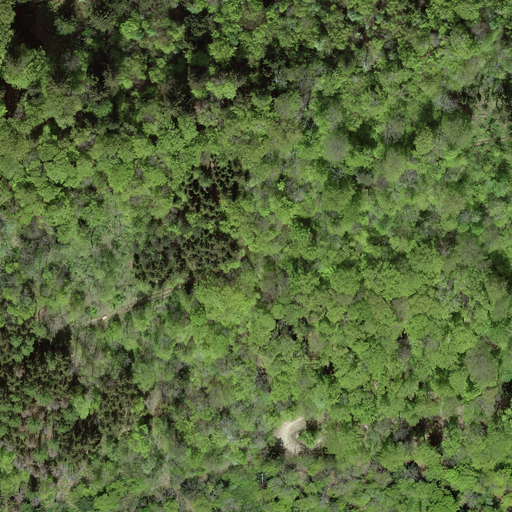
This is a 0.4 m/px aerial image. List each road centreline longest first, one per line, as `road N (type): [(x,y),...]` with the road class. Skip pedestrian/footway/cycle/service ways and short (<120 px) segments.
road 1 (track): [(0,356),(230,264),(308,205),(461,146),(511,136)]
road 2 (track): [(511,400),(300,447),(281,445),(276,435),(417,360),(511,292)]
road 3 (track): [(120,511),(277,441)]
